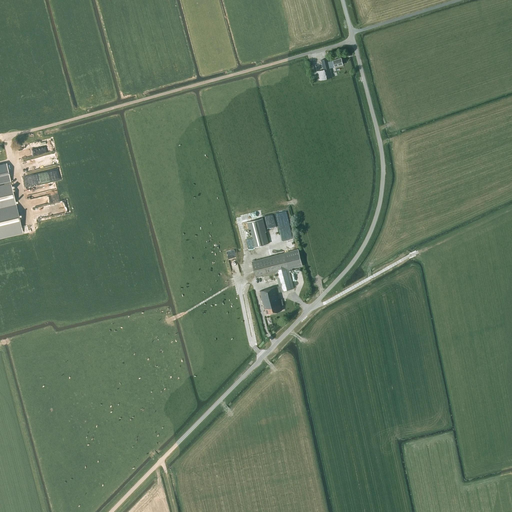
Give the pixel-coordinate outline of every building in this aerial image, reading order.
[(329,62),(328,58),(321,60),(324,70),(318,71),(320,81),(332,77),(330,68),(330,65),(334,64),(335,66),(343,64),(341,58),(333,60),(333,61),(329,62)] [(0,185),(0,237),(22,232),(11,182),(6,164),(0,165),(0,182),(5,182),(5,184),(0,185)] [(279,222),(289,221),(287,209),(277,211),(279,222)] [(251,236),(252,235),(256,247),(268,244),(265,232),(266,232),(262,218),(247,222),(251,236)] [(294,288),(289,269),(303,266),(298,249),(252,262),(256,278),(276,273),(279,286),(275,287),(260,291),(264,309),(265,308),(267,314),(281,311),(280,306),(283,305),(282,299),(279,300),(277,293),(281,292),(294,288)]
